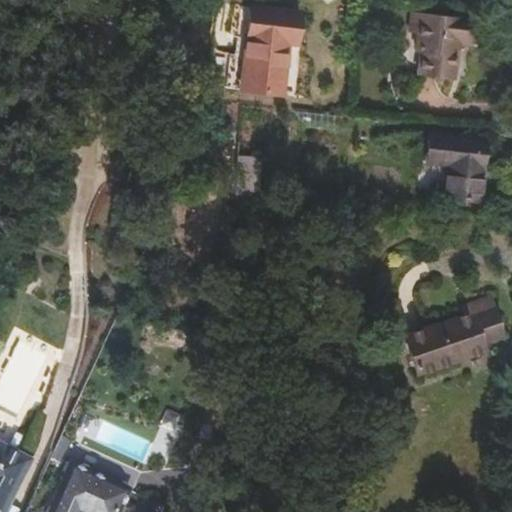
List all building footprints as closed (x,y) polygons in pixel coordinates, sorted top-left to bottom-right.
[(298,45),(302,8),(248,2),(237,87),(284,93),(290,45),(298,45)] [(453,78),(457,35),(462,35),(465,16),(420,11),(416,51),(419,51),(416,74),(453,78)] [(481,202),(487,135),(426,129),(423,164),(442,166),(440,198),(481,202)] [(257,197),(260,156),(236,155),(234,195),(257,197)] [(280,292),(287,260),(252,253),(246,286),(280,292)] [(502,336),(490,297),(462,306),(465,314),(405,335),(417,373),(484,350),(482,343),(502,336)] [(0,511),(1,511),(29,457),(0,441),(0,511)] [(119,511),(132,486),(69,457),(43,511),(119,511)]
